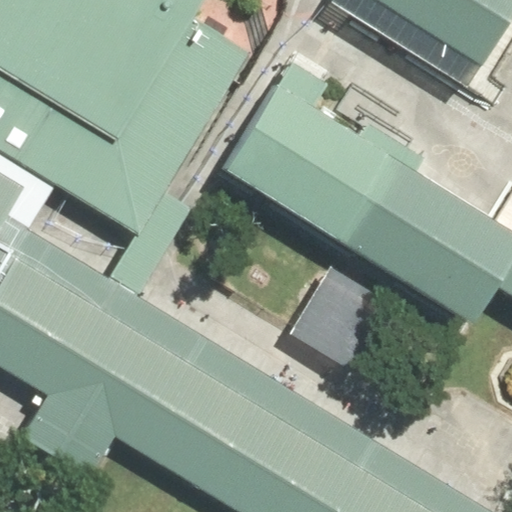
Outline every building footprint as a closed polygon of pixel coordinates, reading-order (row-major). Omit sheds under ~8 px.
[(261,0),(0,0),(0,40),(176,144),(261,0)] [(511,32),(511,0),(385,0),(494,64),(511,32)] [(147,142),(0,57),(0,125),(117,193),(147,142)] [(511,260),(511,200),(293,71),(226,185),(471,330),(511,260)] [(0,511),(0,335),(50,366),(24,410),(103,457),(123,424),(271,511),(270,511),(474,511),(490,487),(2,199),(29,154),(0,137),(0,511)] [(388,307),(332,272),(290,336),(347,372),(388,307)]
